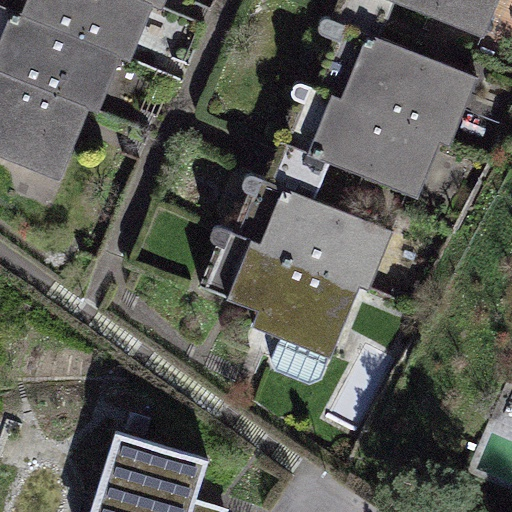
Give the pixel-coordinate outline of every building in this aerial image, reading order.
[(24,0),(19,14),(7,9),(0,26),(0,164),(56,186),(85,112),(101,118),(126,56),(139,61),(162,2),(174,10),(177,0),(24,0)] [(384,0),(384,2),(493,44),(510,0),(384,0)] [(487,95),(371,53),(348,115),(334,110),(314,166),(431,208),(451,152),(465,157),(487,95)] [(403,248),(279,201),(259,254),(243,254),(220,313),(341,359),(367,291),(384,297),(403,248)] [(200,454),(110,430),(88,511),(230,511),(232,504),(189,493),(200,454)]
